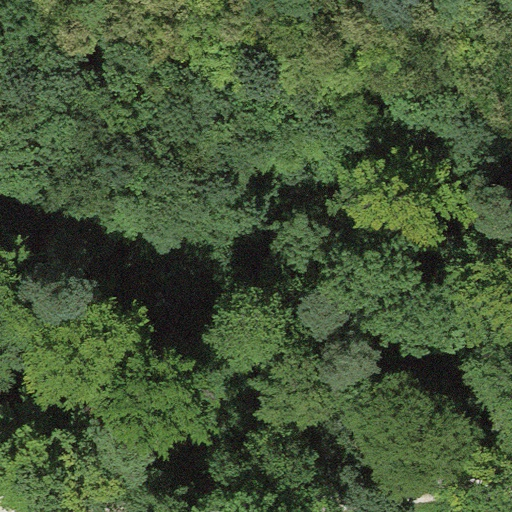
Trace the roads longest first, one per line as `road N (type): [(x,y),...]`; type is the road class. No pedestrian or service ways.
road 1 (track): [(227,511),(511,475)]
road 2 (track): [(0,497),(166,511)]
